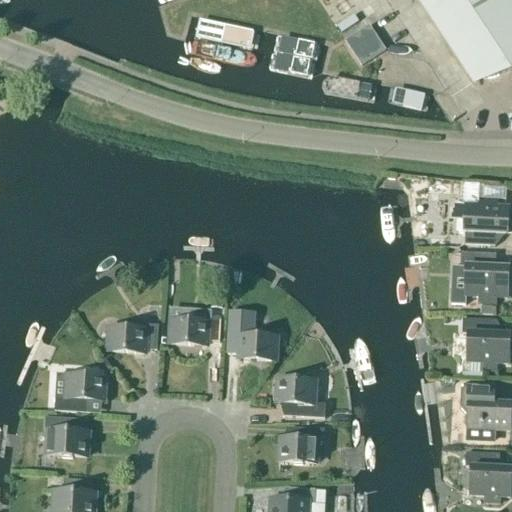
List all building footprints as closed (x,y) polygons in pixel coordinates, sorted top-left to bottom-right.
[(490,80),(498,78),(511,68),(511,11),(504,0),(418,0),(466,71),(473,77),(481,80),(490,80)] [(361,69),(385,53),(369,29),(345,44),(361,69)] [(496,211),(497,201),(478,200),(478,210),(467,209),(467,207),(455,204),(450,220),(465,221),(464,247),(494,248),(495,236),(505,237),(507,211),(496,211)] [(504,301),(507,273),(493,272),(494,258),(459,256),(458,270),(465,271),(463,299),(477,300),(477,306),(493,307),(493,301),(504,301)] [(493,318),(493,310),(481,310),(481,317),(493,318)] [(219,346),(220,321),(211,321),(212,313),(194,312),(194,323),(184,323),(184,325),(171,324),(170,347),(206,349),(206,345),(219,346)] [(508,367),(509,338),(495,337),(496,324),(458,323),(458,336),(469,336),(468,365),(484,366),(483,372),(496,373),(496,366),(508,367)] [(156,353),(157,328),(144,327),(144,333),(131,333),(132,331),(122,330),(122,332),(109,331),(107,354),(144,356),(144,352),(156,353)] [(253,340),(240,339),(241,328),(229,327),(228,347),(239,348),(238,362),(274,364),(276,341),(262,340),(262,339),(253,338),(253,340)] [(103,404),(104,381),(68,378),(66,400),(55,400),(54,414),(90,416),(91,403),(103,404)] [(301,384),(301,382),(291,382),(291,384),(278,383),(276,405),(288,406),(287,418),(283,418),(283,419),(324,422),(325,407),(313,407),(314,385),(301,384)] [(494,394),(493,392),(460,391),(460,410),(466,418),(469,418),(468,430),(509,432),(510,406),(493,406),(493,394),(494,394)] [(86,460),(88,436),(80,435),(81,422),(45,420),(44,434),(48,435),(46,457),(61,458),(61,460),(72,461),(72,459),(86,460)] [(322,445),(323,432),(286,429),(286,442),(281,441),(279,464),(293,465),(293,467),(302,467),(302,465),(315,466),(317,445),(322,445)] [(510,500),(511,472),(499,471),(499,457),(465,455),(465,470),(471,470),(470,498),(485,499),(485,506),(498,506),(499,500),(510,500)] [(91,496),(91,483),(63,482),(62,495),(54,495),(53,511),(93,511),(94,497),(91,496)] [(315,506),(316,493),(285,491),(284,503),(271,502),(270,511),(306,511),(307,506),(315,506)]
